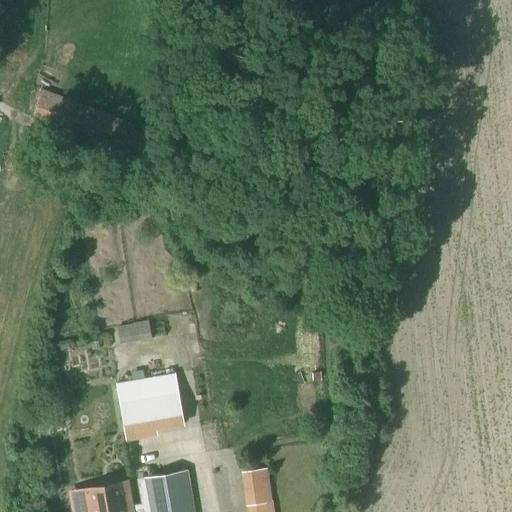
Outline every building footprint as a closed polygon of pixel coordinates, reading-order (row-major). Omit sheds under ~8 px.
[(147,160),(156,133),(42,89),(32,116),(147,160)] [(125,322),(137,318),(133,306),(121,309),(125,322)] [(126,435),(184,425),(174,372),(116,382),(126,435)] [(194,511),(187,470),(144,477),(144,478),(135,479),(140,503),(133,505),(129,481),(125,481),(125,482),(67,492),(70,511),(194,511)] [(248,511),(270,511),(269,502),(248,505),(248,511)]
